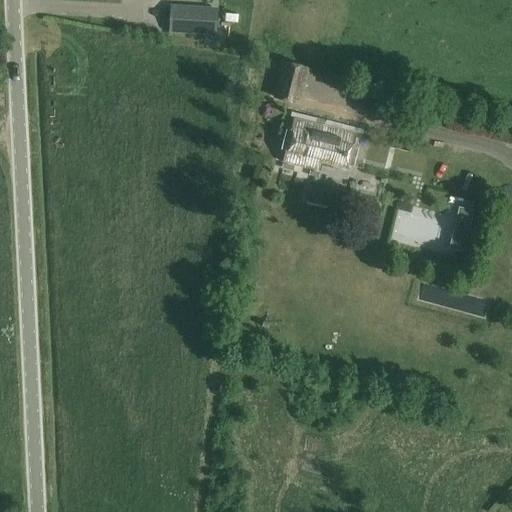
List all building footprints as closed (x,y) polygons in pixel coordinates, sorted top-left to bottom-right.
[(217,11),(171,9),(170,34),(216,36),(217,11)] [(282,62),(273,99),(301,105),(309,68),(282,62)] [(51,141),(67,140),(66,113),(50,113),(51,141)] [(283,162),(344,178),(355,133),(294,118),(283,162)] [(467,237),(472,218),(474,211),(459,207),(457,215),(452,234),(449,249),(464,252),(467,237)]
